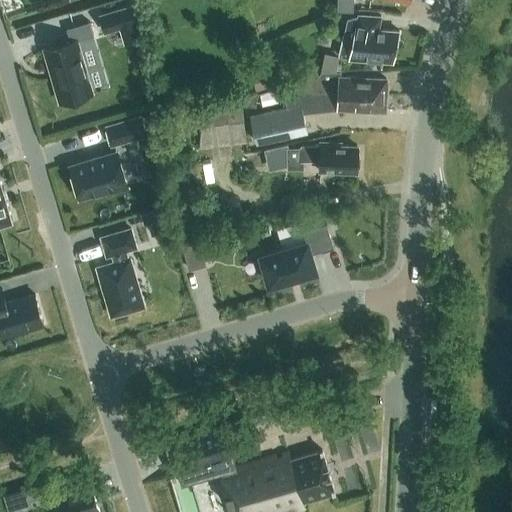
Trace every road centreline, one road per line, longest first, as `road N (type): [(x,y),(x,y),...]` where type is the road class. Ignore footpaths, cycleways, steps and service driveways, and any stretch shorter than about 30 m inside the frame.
road 1 (residential): [(0,46),(99,371)]
road 2 (residential): [(414,291),(350,297),(99,371)]
road 3 (tertiary): [(458,0),(421,166),(414,291)]
road 4 (residential): [(99,371),(139,511)]
road 5 (tertiary): [(408,511),(413,368)]
